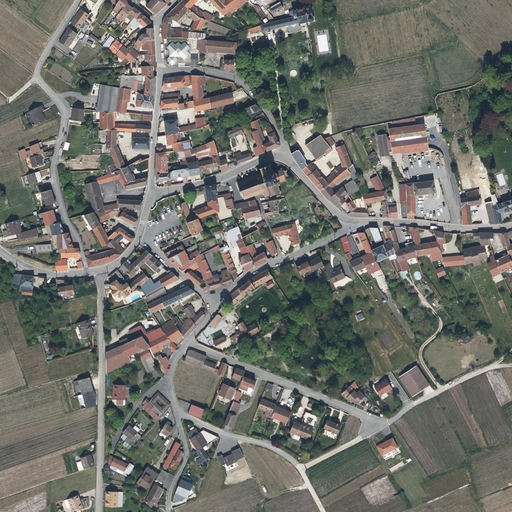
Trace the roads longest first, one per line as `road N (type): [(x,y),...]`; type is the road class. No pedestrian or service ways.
road 1 (residential): [(185,342),(385,422),(301,468)]
road 2 (residential): [(78,0),(36,75),(63,113),(53,174),(86,272)]
road 3 (residential): [(99,269),(98,511)]
road 4 (residential): [(283,157),(280,135),(236,78),(160,70)]
road 5 (tertiary): [(355,221),(264,265),(215,304)]
road 6 (tertiary): [(511,224),(355,221)]
road 7 (tertiary): [(283,157),(149,194)]
road 8 (track): [(511,365),(453,384),(385,422)]
road 9 (residential): [(176,410),(276,449),(301,468)]
road 10 (tertiary): [(149,194),(160,70)]
